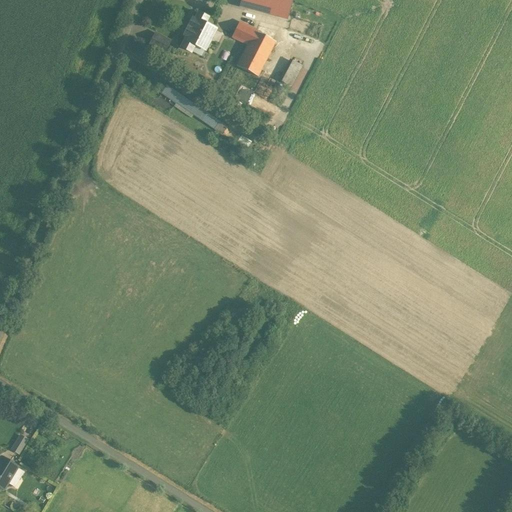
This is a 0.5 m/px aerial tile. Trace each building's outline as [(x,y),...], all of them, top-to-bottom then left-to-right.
[(285,0),(241,0),(240,8),(286,21),(291,1),(285,0)] [(192,20),(184,35),(187,37),(182,48),(191,52),(194,45),(205,51),(215,30),(205,25),(208,19),(199,14),(195,21),(192,20)] [(255,31),(240,24),(233,37),(248,45),(237,67),(258,77),(275,43),(254,33),(255,31)] [(155,34),(149,47),(163,54),(170,42),(155,34)] [(279,80),(290,86),(300,66),(289,60),(279,80)] [(213,83),(205,78),(202,83),(210,88),(213,83)] [(222,116),(184,91),(176,103),(214,128),(222,116)] [(0,456),(0,485),(5,488),(20,465),(2,454),(0,456)]
